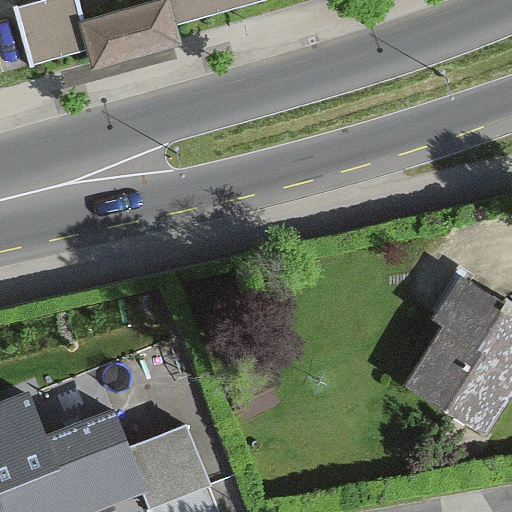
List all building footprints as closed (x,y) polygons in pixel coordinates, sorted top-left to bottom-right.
[(86,44),(78,15),(74,0),(19,0),(12,2),(28,60),(86,44)] [(168,22),(161,0),(132,0),(78,15),(86,44),(90,58),(129,48),(172,36),(168,22)] [(161,0),(168,22),(249,0),(161,0)] [(511,295),(461,263),(432,308),(445,315),(405,378),(485,428),(511,385),(511,295)] [(45,421),(29,381),(0,391),(0,511),(70,511),(140,485),(148,482),(130,436),(113,394),(45,421)] [(187,414),(130,436),(148,482),(140,485),(148,505),(213,479),(187,414)]
